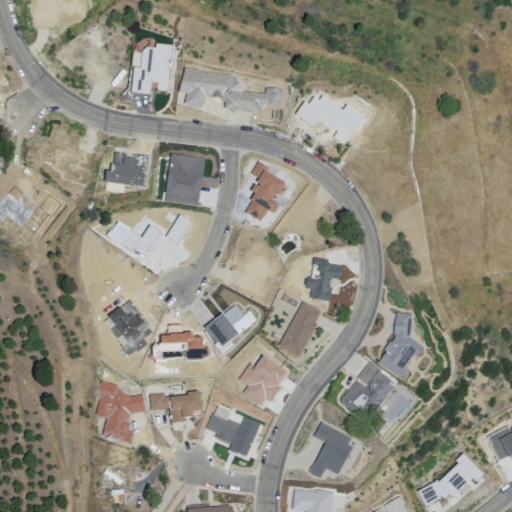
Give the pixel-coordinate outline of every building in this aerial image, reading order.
[(140,70),(133,69),(131,94),(150,96),(151,83),(157,84),(157,91),(167,92),(169,69),(167,69),(169,47),(155,46),(155,50),(148,49),(147,49),(145,50),(144,51),(142,52),(142,54),(140,70)] [(284,301),(287,295),(280,291),(277,297),(284,301)] [(280,346),(300,357),(318,324),(314,322),(320,312),(304,303),(280,346)] [(381,367),(402,383),(425,352),(409,340),(417,331),(403,320),(385,343),(394,350),(381,367)] [(370,361),(382,371),(380,374),(395,386),(378,407),(371,401),(358,419),(339,404),(357,381),(355,379),(370,361)] [(248,453),(257,432),(227,419),(230,412),(217,406),(214,413),(212,412),(205,429),(216,434),(214,439),(248,453)] [(406,511),(399,497),(375,511),(406,511)]
